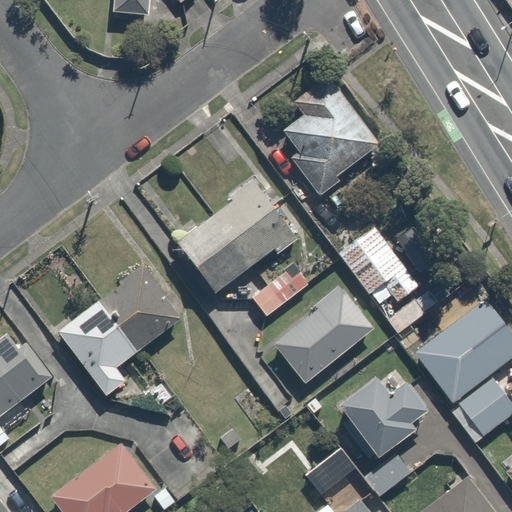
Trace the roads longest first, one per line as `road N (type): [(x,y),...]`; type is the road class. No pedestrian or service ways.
road 1 (residential): [(307,0),(95,150)]
road 2 (secondary): [(511,190),(393,0)]
road 3 (residential): [(95,150),(0,21)]
